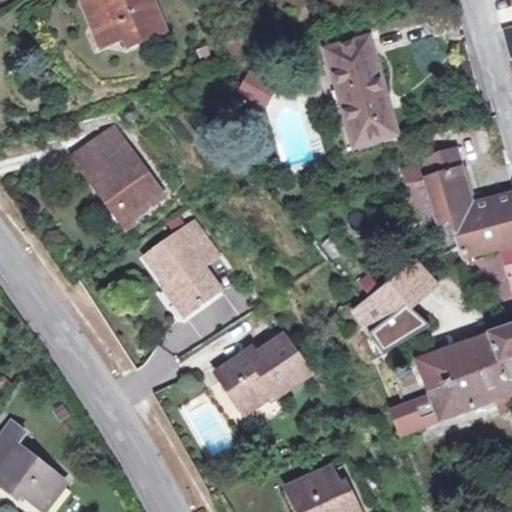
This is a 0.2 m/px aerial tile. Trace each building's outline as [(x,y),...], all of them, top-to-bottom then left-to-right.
[(81,0),(95,31),(99,29),(107,47),(125,39),(129,48),(165,34),(149,0),(81,0)] [(329,51),(355,147),(397,135),(368,39),(329,51)] [(248,71),(235,91),(264,109),(276,89),(248,71)] [(107,191),(129,220),(163,196),(117,131),(77,162),(101,196),(107,191)] [(424,164),(429,181),(463,171),(457,156),(424,164)] [(429,181),(424,164),(406,171),(409,186),(429,181)] [(463,171),(429,181),(442,225),(454,222),(465,259),(505,249),(511,246),(511,204),(475,215),(472,205),(463,171)] [(123,225),(129,220),(107,191),(101,196),(123,225)] [(475,215),(511,204),(511,195),(472,205),(475,215)] [(173,231),(185,221),(179,213),(167,223),(173,231)] [(170,281),(193,311),(222,288),(204,264),(216,255),(193,223),(146,257),(167,284),(170,281)] [(378,294),(364,305),(354,312),(386,356),(431,327),(411,307),(436,285),(416,264),(391,283),(378,294)] [(186,315),(193,311),(170,281),(167,284),(164,286),(186,315)] [(511,330),(455,350),(419,362),(432,394),(389,411),(401,438),(511,396),(511,330)] [(278,398),(309,375),(284,338),(257,358),(252,351),(219,374),(245,411),(274,391),(278,398)] [(217,382),(209,387),(232,424),(240,419),(217,382)] [(0,440),(0,484),(12,494),(15,490),(44,511),(66,484),(17,446),(26,435),(13,424),(0,440)] [(356,511),(350,498),(344,500),(330,472),(291,491),(300,511),(356,511)]
